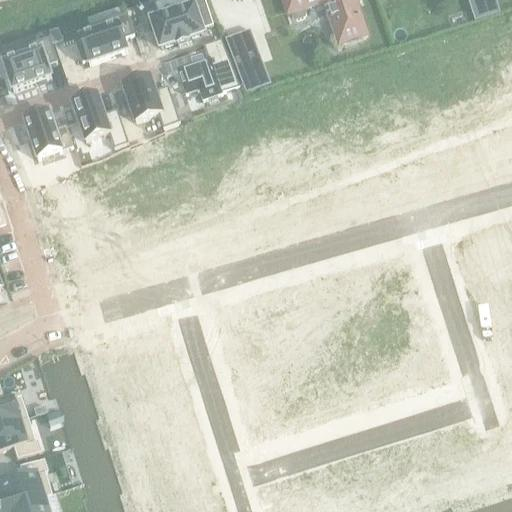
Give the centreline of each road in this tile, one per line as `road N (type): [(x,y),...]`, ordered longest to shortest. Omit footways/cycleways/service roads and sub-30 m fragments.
road 1 (residential): [(179,293),(239,480),(486,403),(426,220)]
road 2 (residential): [(179,293),(426,220)]
road 3 (residential): [(210,44),(0,114)]
road 4 (residential): [(48,329),(0,176)]
road 5 (residential): [(48,329),(179,293)]
